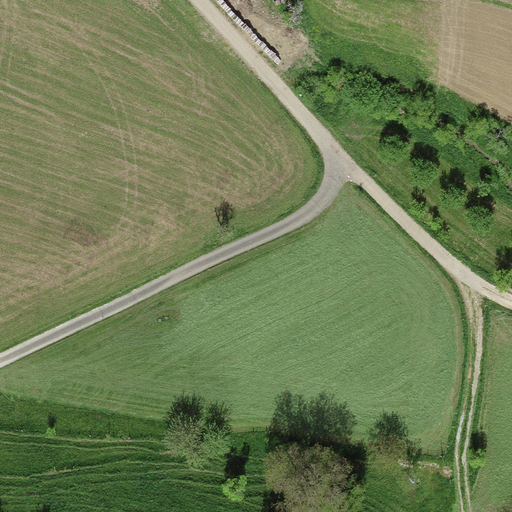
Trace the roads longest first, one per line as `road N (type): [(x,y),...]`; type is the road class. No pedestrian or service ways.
road 1 (track): [(466,511),(459,467),(472,304),(464,273)]
road 2 (track): [(334,154),(464,273),(511,301)]
